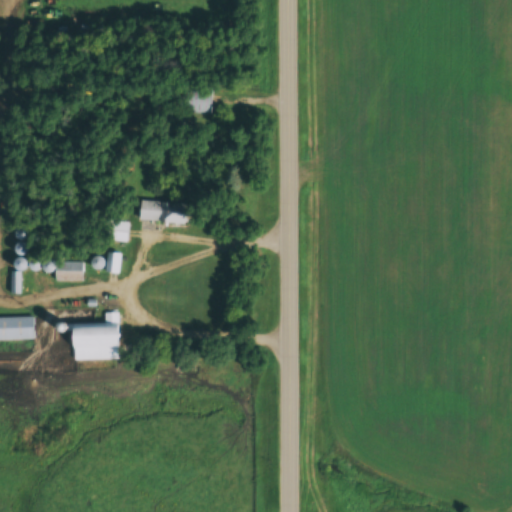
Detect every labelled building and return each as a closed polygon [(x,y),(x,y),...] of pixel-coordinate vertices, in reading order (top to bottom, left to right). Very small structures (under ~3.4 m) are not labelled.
[(137,223),(181,226),(182,207),(139,204),(137,223)] [(126,244),(127,224),(107,223),(106,243),(126,244)] [(120,257),(107,254),(103,273),(116,275),(120,257)] [(51,261),(26,260),(26,273),(51,274),(51,261)] [(10,295),(18,295),(18,261),(10,261),(10,295)] [(0,319),(0,342),(31,342),(31,319),(0,319)] [(117,362),(116,325),(68,326),(69,363),(117,362)]
